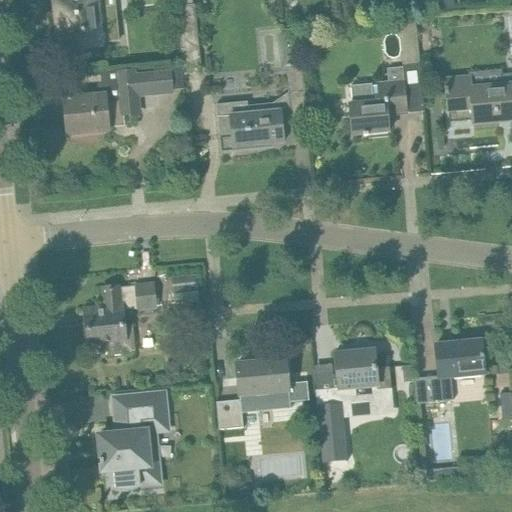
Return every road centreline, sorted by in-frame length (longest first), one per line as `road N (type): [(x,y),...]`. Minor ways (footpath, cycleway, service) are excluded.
road 1 (residential): [(7,240),(208,225),(511,260)]
road 2 (residential): [(33,511),(8,258)]
